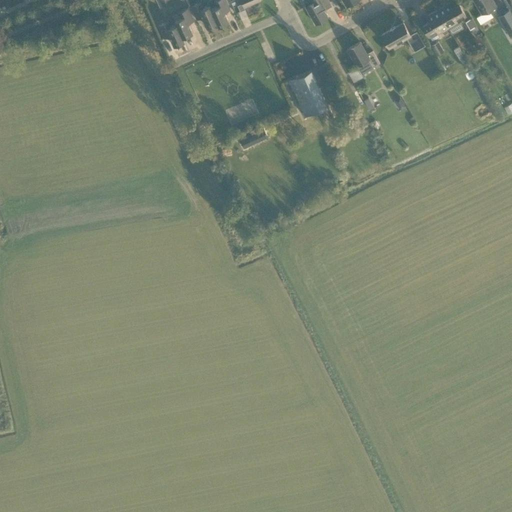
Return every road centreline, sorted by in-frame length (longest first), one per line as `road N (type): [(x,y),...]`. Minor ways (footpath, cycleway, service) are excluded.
road 1 (residential): [(288,14),(302,41),(315,45),(386,4),(413,0)]
road 2 (residential): [(167,65),(288,14)]
